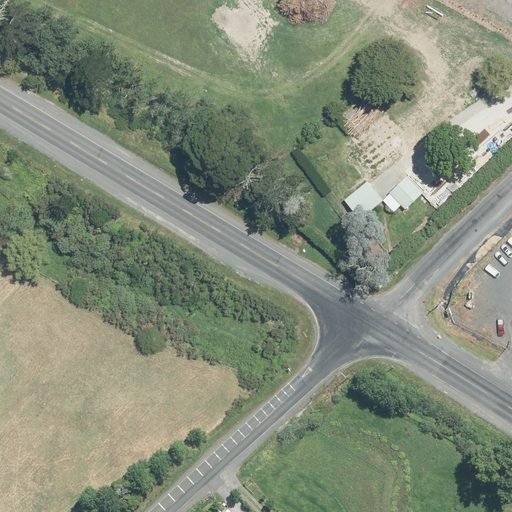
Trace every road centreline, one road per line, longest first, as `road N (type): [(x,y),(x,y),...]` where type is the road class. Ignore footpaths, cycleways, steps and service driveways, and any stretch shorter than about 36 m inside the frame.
road 1 (secondary): [(372,323),(0,100)]
road 2 (tertiary): [(372,323),(164,511)]
road 3 (tertiary): [(511,191),(372,323)]
road 4 (secondary): [(511,412),(372,323)]
